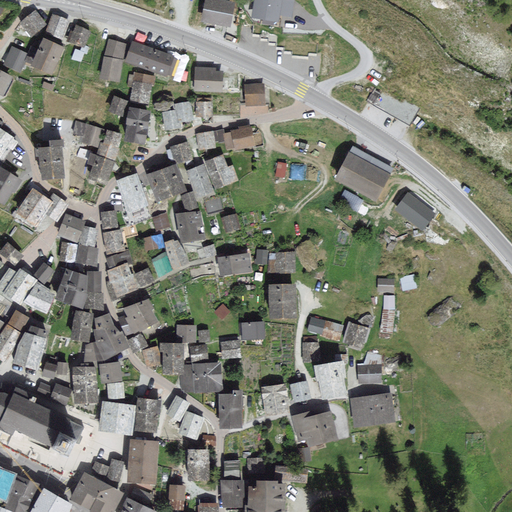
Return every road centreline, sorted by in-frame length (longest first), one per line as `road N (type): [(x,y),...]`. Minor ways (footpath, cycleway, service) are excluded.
road 1 (residential): [(316,98),(300,111),(174,140),(114,182),(95,218)]
road 2 (secondary): [(316,98),(418,164),(511,256)]
road 3 (secondary): [(86,6),(224,52),(316,98)]
road 4 (track): [(274,244),(323,173),(272,142),(263,118)]
road 5 (residential): [(0,380),(65,377),(92,340),(95,316),(110,306)]
road 6 (residential): [(116,511),(128,438),(158,433),(170,386)]
road 7 (residential): [(316,98),(365,62),(360,45),(317,0)]
road 8 (residential): [(304,289),(298,355),(317,406)]
road 9 (residential): [(0,111),(28,145),(42,183),(73,201)]
